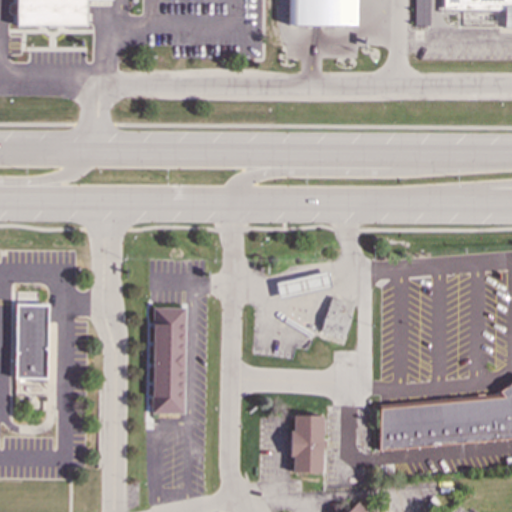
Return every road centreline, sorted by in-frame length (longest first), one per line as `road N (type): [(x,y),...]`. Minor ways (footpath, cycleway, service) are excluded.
road 1 (primary): [(511,155),(0,151)]
road 2 (primary): [(0,200),(511,203)]
road 3 (residential): [(511,85),(147,83),(96,102),(87,152)]
road 4 (residential): [(232,203),(229,457),(241,511)]
road 5 (primary): [(511,156),(426,171),(272,174),(238,187),(232,203)]
road 6 (primary): [(387,203),(511,183)]
